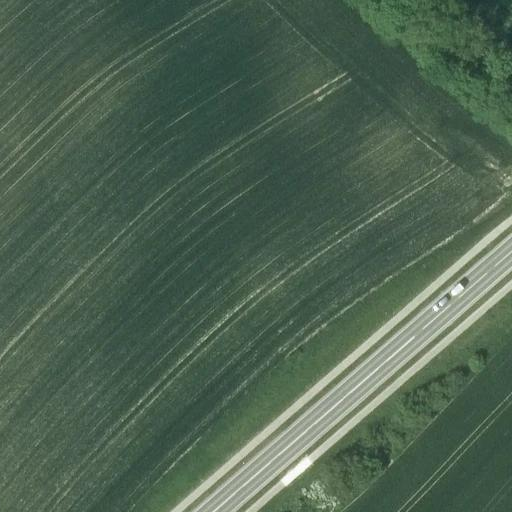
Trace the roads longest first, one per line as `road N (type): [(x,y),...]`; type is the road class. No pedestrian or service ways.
road 1 (secondary): [(212,511),(511,251)]
road 2 (unclassified): [(511,93),(403,0)]
